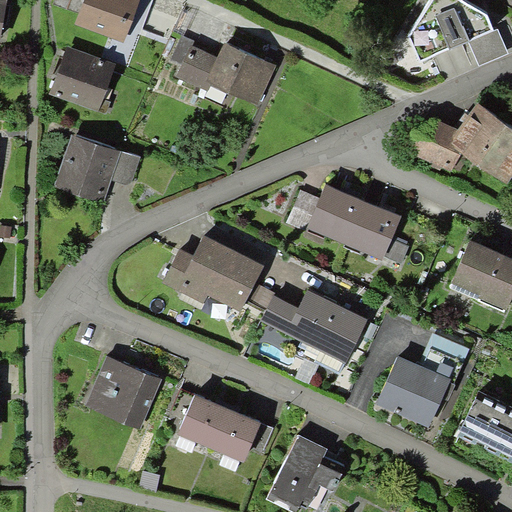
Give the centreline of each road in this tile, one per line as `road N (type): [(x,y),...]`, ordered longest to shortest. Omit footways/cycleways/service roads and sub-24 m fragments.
road 1 (residential): [(66,293),(511,506)]
road 2 (residential): [(339,140),(122,234),(66,293)]
road 3 (residential): [(66,293),(42,343),(38,511)]
road 4 (residential): [(511,223),(339,140)]
road 5 (residential): [(511,65),(339,140)]
